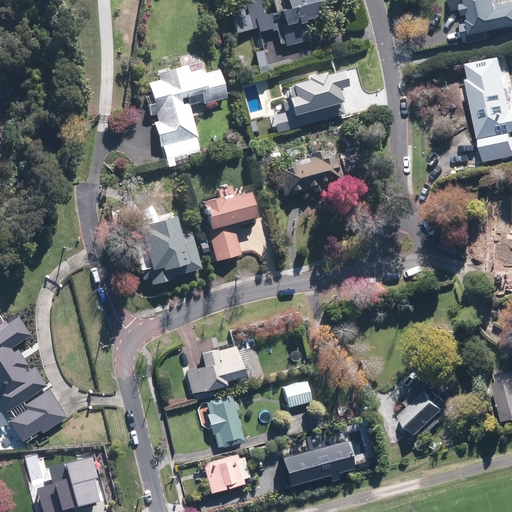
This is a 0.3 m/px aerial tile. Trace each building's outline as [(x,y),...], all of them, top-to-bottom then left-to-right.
[(242,0),(246,14),(229,19),(233,33),(255,28),(256,32),(270,28),(266,14),(264,15),(260,1),(257,2),(256,0),(242,0)] [(272,3),(284,46),(309,39),(304,19),(314,17),(313,13),(314,13),(314,1),(317,1),(316,0),(269,0),(271,4),(272,3)] [(465,45),(488,40),(487,32),(511,26),(511,2),(499,5),(498,0),(449,0),(452,12),(462,10),(464,17),(467,17),(468,20),(461,22),(465,45)] [(256,65),(263,64),(260,51),(253,52),(256,65)] [(480,139),(510,133),(511,132),(511,112),(511,113),(499,58),(467,64),(470,80),(466,80),(479,139),(480,139)] [(198,135),(191,107),(226,98),(218,68),(204,72),(203,68),(191,71),(189,64),(158,72),(160,78),(148,82),(149,87),(151,93),(145,94),(152,118),(157,116),(158,119),(152,121),(160,148),(162,147),(166,162),(199,153),(194,136),(198,135)] [(320,81),(317,70),(303,74),(309,94),(323,90),(322,88),(325,88),(323,80),(320,81)] [(307,158),(304,147),(286,153),(288,161),(275,165),(285,196),(312,188),(313,193),(324,189),(323,184),(344,178),(334,145),(313,151),(315,156),(307,158)] [(165,172),(137,179),(148,226),(177,219),(165,172)] [(206,235),(199,237),(203,253),(210,251),(213,262),(242,254),(235,228),(258,222),(254,210),(263,207),(256,183),(234,189),(232,183),(217,187),(219,196),(203,201),(206,215),(201,216),(206,235)] [(511,230),(492,230),(491,260),(507,261),(506,285),(511,285),(511,230)] [(138,243),(142,266),(160,264),(157,240),(138,243)] [(45,374),(37,362),(39,361),(14,325),(4,332),(2,328),(0,329),(0,385),(1,387),(8,382),(10,385),(7,388),(21,409),(7,418),(20,438),(42,423),(47,430),(67,417),(40,378),(45,374)] [(226,383),(224,378),(244,373),(237,344),(217,349),(216,346),(200,350),(203,363),(185,367),(191,392),(226,383)] [(496,381),(494,382),(504,421),(511,419),(511,364),(492,369),(496,381)] [(306,380),(282,388),(288,407),(312,399),(306,380)] [(449,404),(426,381),(404,401),(408,406),(399,414),(416,434),(449,404)] [(231,393),(205,400),(208,412),(206,412),(212,433),(214,433),(218,447),(243,440),(231,393)] [(275,454),(284,487),(326,475),(328,481),(340,477),(339,472),(356,467),(347,434),(275,454)] [(251,481),(242,450),(202,462),(211,492),(251,481)] [(70,511),(69,507),(80,503),(70,471),(59,474),(58,471),(36,478),(37,483),(13,490),(20,511),(70,511)] [(258,493),(243,498),(245,506),(261,501),(258,493)]
